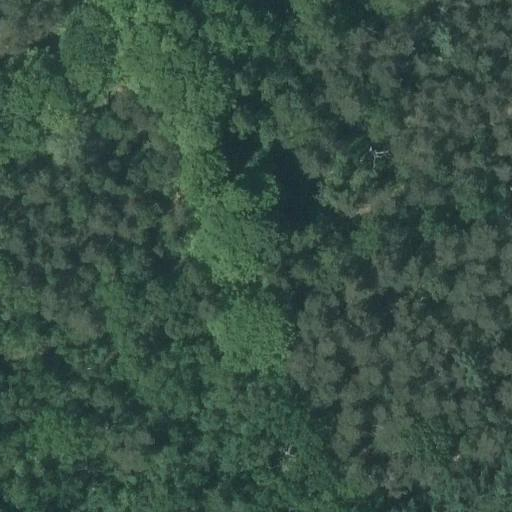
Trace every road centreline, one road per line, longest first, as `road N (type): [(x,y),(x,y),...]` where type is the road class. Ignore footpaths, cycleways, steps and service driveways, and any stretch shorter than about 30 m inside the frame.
road 1 (track): [(0,103),(61,73),(125,12),(148,12),(157,21),(210,145),(268,347),(342,511)]
road 2 (track): [(0,376),(511,148)]
road 3 (track): [(355,511),(511,438)]
